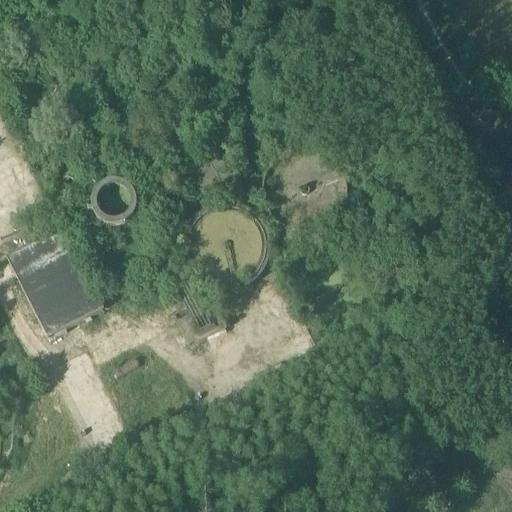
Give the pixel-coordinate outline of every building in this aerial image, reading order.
[(96,139),(92,141),(90,143),(89,146),(88,148),(87,151),(88,154),(89,157),(90,159),(92,161),(93,162),(95,164),(100,165),(106,164),(109,162),(111,160),(112,159),(113,157),(114,154),(114,150),(113,148),(113,146),(111,143),(109,141),(107,140),(105,139),(103,138),(100,138),(98,138),(96,139)] [(61,175),(57,178),(55,180),(54,182),(53,185),(53,188),(53,191),(54,194),(55,196),(57,197),(59,199),(61,200),(66,201),(71,200),(74,199),(76,197),(77,195),(78,194),(79,191),(79,187),(79,185),(78,182),(76,180),(75,178),(72,176),(70,175),(68,175),(66,175),(64,175),(61,175)] [(110,200),(104,204),(102,206),(100,210),(99,213),(98,217),(99,221),(100,225),(102,227),(104,229),(106,231),(109,233),(115,234),(122,233),(126,231),(129,229),(130,227),(132,224),(133,220),(133,216),(133,213),(132,209),(129,206),(127,204),(124,202),(122,200),(119,200),(116,200),(113,200),(110,200)] [(63,236),(8,264),(48,342),(103,314),(63,236)] [(190,351),(226,333),(213,309),(178,327),(190,351)]
